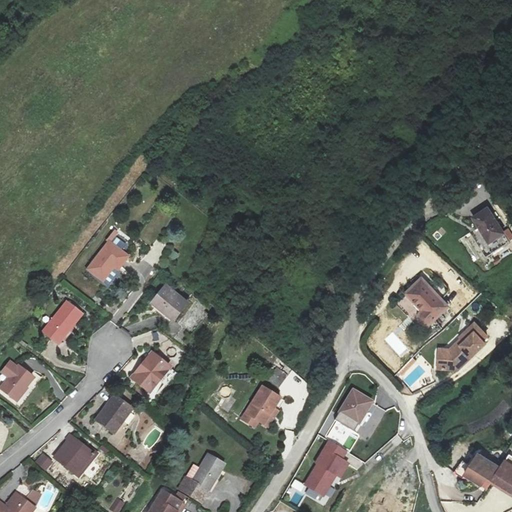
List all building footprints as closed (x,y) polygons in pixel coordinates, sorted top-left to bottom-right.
[(509,239),(486,208),(474,217),(490,239),(481,246),(488,255),(509,239)] [(461,239),(468,248),(477,241),(470,232),(461,239)] [(110,243),(89,269),(102,279),(113,265),(118,268),(127,257),(110,243)] [(173,250),(169,257),(176,261),(180,253),(173,250)] [(448,307),(421,279),(405,294),(423,311),(422,314),(422,316),(429,322),(433,322),(448,307)] [(152,302),(174,320),(187,304),(165,286),(152,302)] [(42,331),(58,344),(83,313),(67,300),(42,331)] [(473,323),(458,337),(459,338),(448,349),(438,349),(438,370),(442,370),(454,370),(483,343),(481,340),(485,336),(473,323)] [(133,377),(150,390),(169,367),(152,353),(133,377)] [(1,388),(16,400),(34,377),(19,365),(18,367),(11,361),(2,371),(10,377),(1,388)] [(266,378),(278,387),(287,374),(273,365),(266,378)] [(241,419),(254,427),(259,420),(269,426),(279,411),(274,408),(281,398),(262,386),(241,419)] [(336,419),(354,430),(371,401),(354,390),(336,419)] [(96,419),(113,433),(133,407),(115,394),(96,419)] [(55,457),(76,473),(81,468),(83,469),(95,453),(72,436),(55,457)] [(318,464),(306,484),(324,495),(337,474),(340,476),(348,463),(342,459),(346,452),(329,441),(316,462),(318,464)] [(43,454),(36,462),(46,470),(53,462),(43,454)] [(178,489),(202,503),(224,464),(207,454),(192,481),(185,477),(178,489)] [(511,496),(511,459),(507,457),(500,468),(477,454),(464,475),(486,489),(490,483),(511,496)] [(89,475),(97,465),(93,461),(85,472),(89,475)] [(375,487),(369,511),(374,511),(398,511),(403,494),(375,487)] [(179,511),(189,498),(178,491),(174,498),(162,490),(148,511),(179,511)] [(402,493),(400,511),(409,511),(412,491),(400,490),(399,493),(402,493)] [(32,491),(25,499),(15,492),(9,500),(11,502),(8,507),(0,500),(0,511),(30,511),(35,507),(40,494),(32,491)] [(117,498),(111,509),(116,511),(118,511),(124,502),(117,498)]
